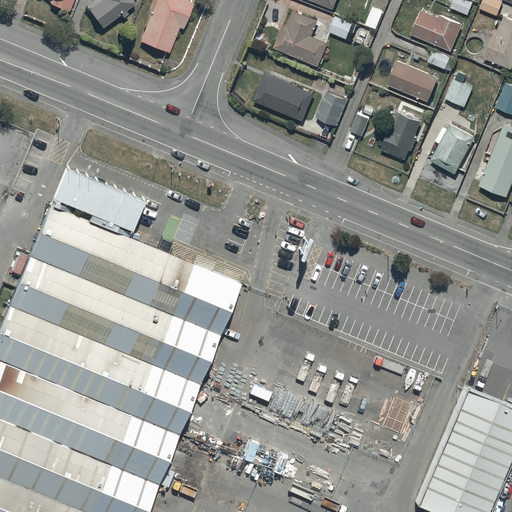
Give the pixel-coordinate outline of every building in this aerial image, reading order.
[(87,0),(86,1),(102,24),(120,10),(123,14),(127,10),(125,7),(134,0),(87,0)] [(155,0),(139,37),(168,49),(179,24),(182,26),(193,0),(192,0),(155,0)] [(452,0),(451,4),(468,11),(472,0),(452,0)] [(481,0),(480,4),(497,11),(501,0),(481,0)] [(383,8),(373,3),(366,18),(361,15),(359,19),(374,26),(383,8)] [(275,44),(318,61),(327,38),(312,32),(318,15),(294,6),(287,21),(284,20),(275,44)] [(421,6),(410,30),(451,47),(462,20),(440,10),(438,13),(421,6)] [(494,29),(484,53),(511,65),(511,62),(511,14),(505,12),(497,30),(494,29)] [(329,28),(347,35),(353,19),(336,13),(329,28)] [(433,46),(428,58),(445,65),(450,54),(433,46)] [(387,80),(428,96),(438,72),(397,56),(387,80)] [(254,97),(302,116),(313,89),(265,70),(254,97)] [(453,75),(445,94),(464,103),(473,84),(453,75)] [(511,80),(506,79),(496,103),(511,110),(511,80)] [(316,113),(338,122),(349,94),(327,85),(316,113)] [(381,145),(405,155),(409,146),(411,147),(417,134),(415,133),(421,117),(397,107),(381,145)] [(351,127),(362,132),(370,115),(358,110),(351,127)] [(451,119),(430,155),(455,169),(475,133),(451,119)] [(507,192),(511,178),(511,121),(504,119),(479,181),(507,192)] [(0,291),(0,511),(147,511),(138,508),(240,270),(44,188),(0,291)] [(281,296),(276,309),(305,321),(310,307),(281,296)] [(483,511),(511,445),(511,398),(458,376),(410,489),(465,511),(483,511)]
